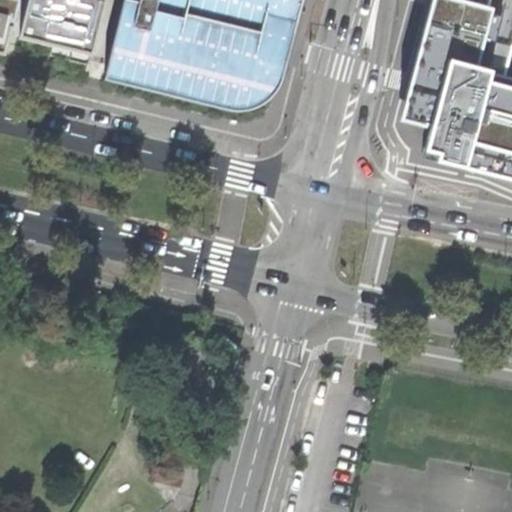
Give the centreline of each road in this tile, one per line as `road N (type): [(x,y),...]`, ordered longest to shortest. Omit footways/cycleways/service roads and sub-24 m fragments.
road 1 (primary): [(313,192),(0,122)]
road 2 (primary): [(0,220),(288,288)]
road 3 (residential): [(288,288),(231,511)]
road 4 (primary): [(288,288),(511,334)]
road 5 (primary): [(511,232),(313,192)]
road 6 (tertiary): [(361,0),(313,192)]
